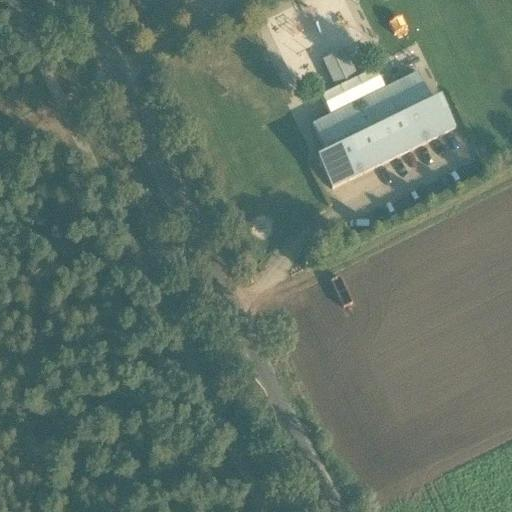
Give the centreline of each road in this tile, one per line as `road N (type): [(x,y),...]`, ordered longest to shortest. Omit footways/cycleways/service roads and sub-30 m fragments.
road 1 (tertiary): [(330,511),(77,0)]
road 2 (track): [(0,140),(117,81)]
